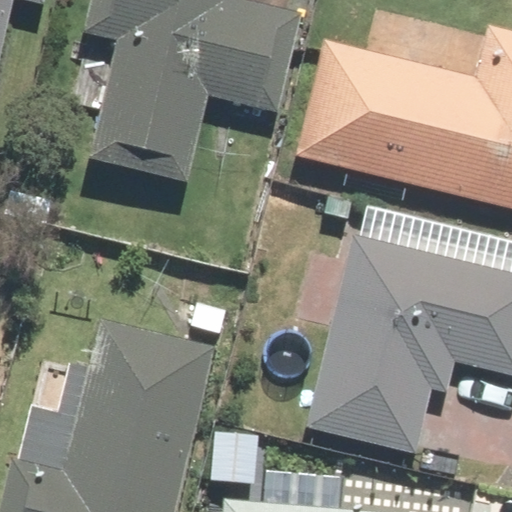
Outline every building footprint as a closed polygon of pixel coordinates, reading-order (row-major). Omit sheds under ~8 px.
[(0,0),(0,11),(30,20),(35,0),(0,0)] [(75,166),(185,192),(204,111),(274,128),(297,30),(222,12),(225,0),(80,0),(54,112),(86,120),(75,166)] [(511,41),(376,8),(363,61),(310,48),(282,162),(511,217),(511,41)] [(329,326),(306,436),(409,457),(421,400),(440,404),(447,368),(511,381),(511,283),(344,249),(342,259),(314,253),(300,320),(329,326)] [(168,511),(210,340),(91,311),(75,374),(25,362),(0,463),(0,511),(168,511)] [(491,511),(493,502),(418,480),(265,469),(266,446),(219,443),(214,511),(491,511)]
